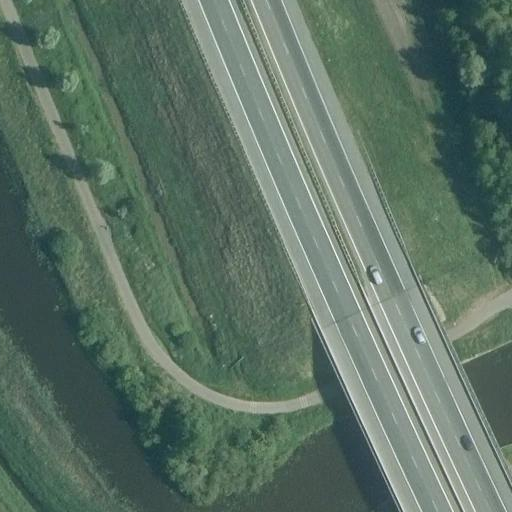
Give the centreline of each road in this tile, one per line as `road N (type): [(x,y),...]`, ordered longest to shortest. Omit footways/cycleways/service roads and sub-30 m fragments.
road 1 (motorway): [(490,511),(267,0)]
road 2 (motorway): [(213,0),(436,511)]
